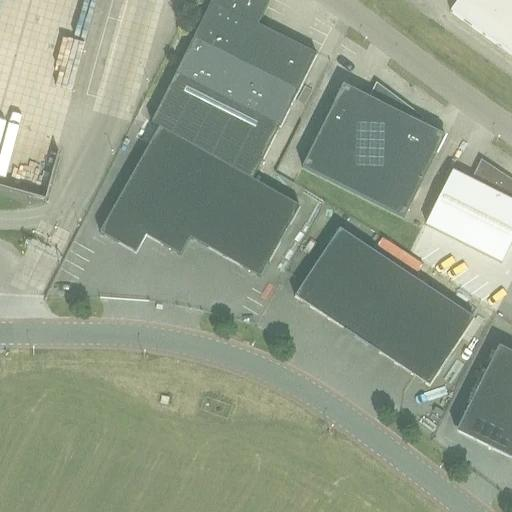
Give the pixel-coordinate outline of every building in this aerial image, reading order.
[(298,93),(317,56),(258,27),(269,4),(264,0),(213,0),(193,40),(175,75),(195,85),(166,133),(177,139),(207,91),(281,128),(298,93)] [(511,0),(459,0),(451,13),(511,56),(511,0)] [(370,99),(343,86),(302,169),(405,220),(446,137),(420,124),(423,119),(377,85),(370,99)] [(260,278),(300,208),(177,139),(166,133),(160,129),(100,234),(136,254),(146,237),(180,256),(190,239),(260,278)] [(511,203),(510,202),(511,199),(511,181),(481,162),(471,182),(453,174),(427,227),(502,264),(511,243),(511,203)] [(340,231),(295,298),(429,387),(474,320),(340,231)] [(448,381),(475,351),(466,344),(440,373),(448,381)] [(457,433),(511,460),(511,353),(499,348),(457,433)] [(410,411),(432,424),(438,413),(416,401),(410,411)]
